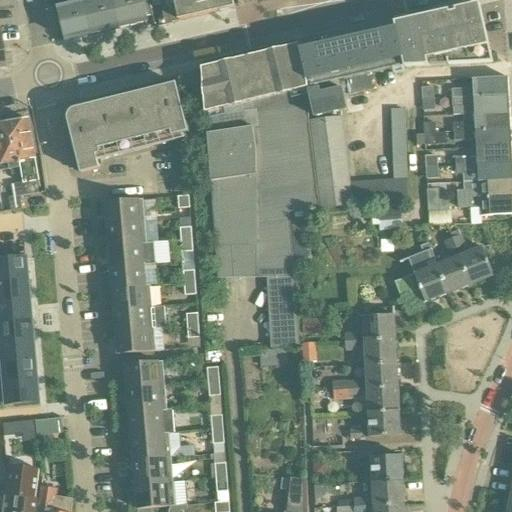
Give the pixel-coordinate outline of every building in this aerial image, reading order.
[(84,0),(58,0),(61,10),(59,10),(66,41),(93,35),(84,0)] [(84,0),(93,35),(120,28),(112,0),(84,0)] [(112,0),(120,28),(147,22),(146,19),(152,17),(148,0),(112,0)] [(167,0),(173,23),(235,9),(233,0),(167,0)] [(479,6),(395,25),(404,63),(405,68),(421,67),(429,67),(427,60),(435,58),(435,59),(446,56),(448,66),(493,63),(490,50),(489,50),(479,6)] [(300,45),(299,46),(302,62),(307,84),(315,118),(347,111),(339,78),(343,77),(344,77),(349,96),(373,91),(368,71),(378,69),(404,63),(395,25),(395,24),(369,30),(359,32),(334,38),(325,40),(300,45)] [(268,53),(242,60),(256,152),(258,268),(294,267),(295,267),(294,257),(290,219),(289,210),(319,207),(302,62),(299,46),(281,50),(268,53)] [(220,65),(202,69),(217,268),(258,268),(256,152),(242,60),(233,62),(233,61),(226,63),(220,65)] [(473,89),(451,91),(452,100),(509,97),(508,78),(473,80),(473,89)] [(68,121),(68,122),(81,175),(99,170),(97,161),(173,142),(172,137),(188,133),(176,85),(75,110),(73,111),(71,112),(69,113),(68,115),(68,117),(67,119),(68,121)] [(433,89),(422,89),(423,100),(433,99),(433,89)] [(452,100),(451,100),(452,108),(453,116),(461,115),(461,116),(510,113),(509,97),(452,100)] [(433,99),(423,100),(424,110),(434,110),(433,99)] [(404,111),(391,112),(394,181),(394,184),(407,184),(404,111)] [(462,124),(453,124),(454,133),(511,130),(510,113),(461,116),(462,124)] [(341,118),(310,122),(320,209),(352,206),(352,207),(407,204),(407,184),(394,184),(394,181),(349,184),(341,118)] [(28,120),(12,123),(19,164),(20,164),(20,169),(23,183),(26,197),(38,194),(35,181),(28,183),(26,174),(34,172),(32,160),(36,159),(28,120)] [(12,123),(0,125),(0,165),(9,164),(11,170),(20,169),(20,164),(19,164),(12,123)] [(434,124),(424,124),(425,135),(435,134),(434,124)] [(511,130),(454,133),(454,142),(476,141),(477,149),(511,147),(511,130)] [(435,134),(425,135),(425,145),(435,145),(435,134)] [(179,185),(174,185),(174,193),(192,192),(190,144),(177,145),(179,185)] [(477,157),(455,158),(456,167),(511,163),(511,148),(511,147),(477,149),(477,157)] [(436,157),(426,157),(427,169),(437,168),(436,157)] [(511,163),(456,167),(456,176),(471,175),(472,183),(511,181),(511,163)] [(437,168),(427,169),(427,179),(437,178),(437,168)] [(472,192),(458,193),(458,201),(511,197),(511,181),(472,183),(472,192)] [(13,198),(9,199),(12,211),(22,210),(20,198),(26,197),(23,183),(11,186),(13,198)] [(438,191),(428,191),(428,202),(438,201),(438,191)] [(187,196),(176,197),(177,209),(188,208),(187,196)] [(511,197),(458,201),(459,210),(471,209),(472,225),(481,225),(481,217),(511,215),(511,197)] [(142,201),(104,204),(106,226),(144,223),(142,201)] [(438,201),(428,202),(429,212),(439,212),(438,201)] [(400,207),(378,208),(379,231),(401,230),(400,207)] [(462,228),(463,214),(439,214),(439,227),(462,228)] [(300,218),(290,219),(294,257),(295,267),(311,267),(309,240),(302,240),(300,218)] [(144,223),(106,226),(108,248),(146,244),(144,223)] [(190,228),(179,229),(180,252),(191,251),(190,228)] [(202,231),(192,231),(193,254),(203,253),(202,231)] [(460,236),(452,239),(456,250),(464,247),(460,236)] [(452,239),(445,242),(449,253),(456,250),(452,239)] [(146,244),(108,248),(110,269),(143,266),(141,246),(146,245),(146,244)] [(430,248),(422,251),(426,261),(434,258),(430,248)] [(482,248),(459,257),(470,286),(497,275),(492,263),(489,265),(482,248)] [(459,257),(437,266),(448,294),(470,286),(459,257)] [(27,258),(0,260),(0,282),(29,280),(27,258)] [(143,266),(110,269),(112,291),(150,287),(145,287),(143,266)] [(437,266),(414,275),(425,303),(448,294),(437,266)] [(193,271),(182,272),(184,296),(194,295),(193,271)] [(29,280),(0,282),(0,302),(31,300),(29,280)] [(150,287),(112,291),(114,312),(163,308),(163,307),(151,308),(150,287)] [(31,300),(0,302),(0,323),(33,320),(31,300)] [(163,308),(114,312),(115,334),(153,331),(165,330),(163,308)] [(196,314),(185,315),(187,348),(198,348),(196,314)] [(393,315),(362,317),(364,342),(394,340),(393,315)] [(33,320),(0,323),(0,343),(35,341),(33,320)] [(207,339),(208,321),(199,320),(198,338),(207,339)] [(314,334),(313,320),(301,321),(302,335),(314,334)] [(153,331),(115,334),(117,356),(155,353),(153,331)] [(356,334),(344,335),(344,343),(356,342),(356,334)] [(394,340),(364,342),(365,366),(396,364),(394,340)] [(35,341),(0,343),(0,364),(36,361),(35,341)] [(356,342),(344,343),(345,351),(356,351),(356,342)] [(286,350),(259,351),(260,368),(287,366),(286,350)] [(36,361),(0,364),(0,384),(38,381),(36,361)] [(162,363),(124,366),(126,391),(143,389),(164,387),(162,363)] [(396,364),(365,366),(367,390),(397,388),(396,364)] [(217,368),(206,369),(208,397),(209,397),(211,416),(221,415),(217,368)] [(229,369),(218,370),(220,399),(231,398),(229,369)] [(38,381),(0,384),(0,391),(1,406),(40,402),(38,381)] [(346,381),(331,382),(332,392),(359,391),(358,382),(347,383),(346,381)] [(145,413),(166,411),(164,387),(143,389),(126,391),(128,414),(145,413)] [(397,388),(367,390),(368,414),(399,412),(397,388)] [(359,391),(332,392),(333,400),(359,399),(359,391)] [(148,437),(168,435),(168,434),(174,434),(173,411),(166,412),(166,411),(145,413),(128,414),(130,438),(148,437)] [(399,412),(368,414),(369,438),(400,437),(399,412)] [(211,433),(198,434),(198,441),(204,446),(223,445),(221,416),(210,417),(211,433)] [(63,418),(56,419),(37,422),(39,437),(64,434),(63,418)] [(15,436),(13,424),(3,426),(4,437),(15,436)] [(361,431),(349,431),(350,439),(361,439),(361,431)] [(150,461),(170,459),(168,435),(148,437),(130,438),(132,462),(150,461)] [(378,452),(357,453),(357,459),(363,459),(363,468),(371,467),(372,483),(402,481),(401,457),(378,458),(378,452)] [(152,485),(172,483),(170,459),(150,461),(132,462),(134,486),(152,485)] [(224,464),(213,465),(216,493),(227,492),(224,464)] [(5,490),(4,496),(9,497),(6,511),(34,511),(36,500),(35,499),(39,472),(8,467),(8,472),(5,490)] [(306,511),(305,482),(286,480),(282,511),(285,511),(284,511),(306,511)] [(352,502),(341,503),(341,507),(354,507),(354,508),(365,508),(365,507),(373,507),(404,505),(402,481),(372,483),(373,498),(365,499),(365,500),(353,500),(353,504),(352,504),(352,502)] [(150,510),(174,508),(172,483),(152,485),(134,486),(137,511),(150,510)] [(314,499),(322,499),(327,493),(327,485),(314,486),(314,499)] [(40,488),(38,508),(53,510),(52,511),(70,511),(72,500),(55,498),(56,490),(40,488)]
